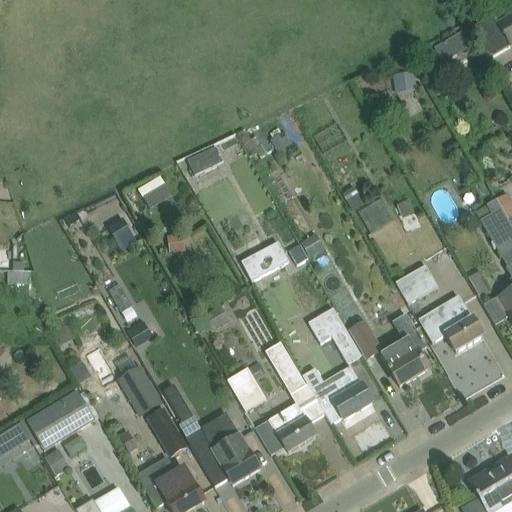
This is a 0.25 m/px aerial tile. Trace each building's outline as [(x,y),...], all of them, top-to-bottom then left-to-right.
[(490,61),(509,50),(511,48),(511,15),(495,26),(492,20),(473,31),(490,61)] [(466,31),(434,50),(442,65),(475,46),(466,31)] [(414,88),(412,75),(392,77),(394,91),(414,88)] [(291,146),(284,133),(281,135),(272,140),(269,142),(276,155),(291,146)] [(256,138),(250,142),(258,155),(260,159),(266,156),(256,138)] [(215,149),(186,163),(194,178),(223,164),(215,149)] [(270,161),(264,165),(267,171),(274,167),(270,161)] [(171,199),(164,186),(157,190),(164,203),(171,199)] [(342,196),(352,213),(363,207),(353,189),(342,196)] [(497,201),(509,222),(511,220),(511,202),(507,195),(497,201)] [(511,252),(511,227),(509,222),(497,201),(488,207),(493,215),(481,223),(480,223),(502,259),(511,252)] [(408,202),(396,207),(402,221),(414,216),(408,202)] [(76,214),(63,220),(68,227),(80,221),(76,214)] [(120,253),(136,244),(122,221),(107,230),(113,240),(118,249),(120,253)] [(167,239),(168,256),(185,254),(183,237),(167,239)] [(300,245),(309,260),(323,252),(314,237),(300,245)] [(255,282),(276,270),(288,263),(278,244),(241,263),(251,283),(255,282)] [(296,269),(308,262),(299,247),(287,254),(296,269)] [(272,283),(295,271),(291,263),(268,275),(272,283)] [(511,324),(511,265),(507,268),(505,270),(511,280),(508,284),(507,286),(507,289),(509,293),(494,301),(483,307),(494,328),(509,319),(511,324)] [(407,307),(408,306),(438,288),(426,267),(395,284),(396,286),(395,287),(407,307)] [(6,272),(7,279),(8,286),(16,286),(17,293),(26,292),(27,298),(42,299),(34,273),(6,272)] [(472,322),(458,299),(418,323),(432,346),(445,338),(455,355),(482,339),(472,322)] [(405,305),(394,311),(400,320),(405,317),(410,314),(405,305)] [(220,309),(202,319),(211,334),(228,324),(220,309)] [(321,345),(334,338),(348,363),(360,357),(334,310),(308,324),(321,345)] [(410,325),(405,317),(400,320),(395,323),(407,342),(381,358),(389,372),(387,373),(389,376),(391,375),(399,389),(427,372),(417,356),(426,351),(421,343),(423,342),(421,339),(420,340),(410,325)] [(363,320),(349,329),(367,359),(381,350),(363,320)] [(126,334),(136,350),(152,340),(143,324),(126,334)] [(76,340),(70,326),(54,333),(60,347),(76,340)] [(47,333),(38,327),(33,335),(42,341),(47,333)] [(281,344),(265,354),(294,403),(294,404),(296,407),(308,427),(325,417),(310,393),(308,394),(300,380),(302,379),(281,344)] [(81,364),(70,371),(79,386),(91,379),(81,364)] [(116,382),(139,419),(162,406),(139,368),(116,382)] [(308,394),(310,393),(325,417),(331,428),(342,421),(343,423),(371,406),(350,369),(323,385),(315,371),(302,379),(300,380),(308,394)] [(227,382),(244,413),(265,401),(248,371),(227,382)] [(163,394),(182,426),(193,420),(173,387),(163,394)] [(48,410),(25,424),(28,429),(38,446),(72,425),(76,432),(93,422),(76,393),(48,410)] [(256,430),(271,458),(285,450),(288,455),(315,439),(308,427),(296,407),(269,423),(256,430)] [(146,423),(169,461),(187,451),(163,412),(146,423)] [(200,431),(184,440),(204,473),(214,490),(228,481),(232,488),(259,472),(238,435),(227,415),(200,431)] [(20,426),(10,432),(20,448),(30,442),(20,426)] [(82,455),(105,441),(96,427),(73,440),(82,455)] [(58,451),(43,460),(55,478),(69,469),(58,451)] [(477,501),(460,511),(459,511),(498,511),(511,503),(511,461),(511,459),(496,468),(498,473),(472,489),(477,497),(475,498),(477,501)] [(183,470),(145,492),(156,511),(166,505),(170,511),(193,511),(204,505),(183,470)] [(91,504),(77,511),(132,511),(131,511),(118,491),(92,506),(91,504)]
